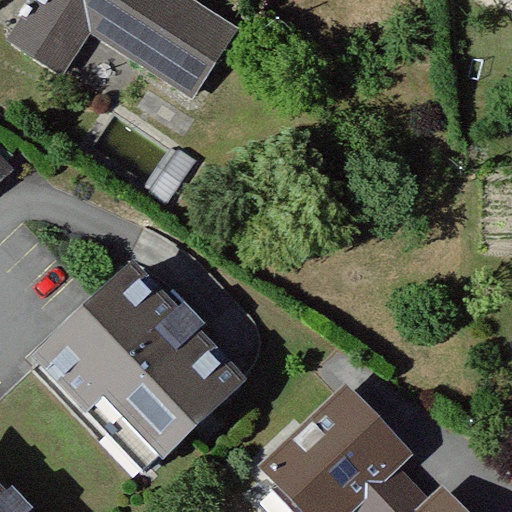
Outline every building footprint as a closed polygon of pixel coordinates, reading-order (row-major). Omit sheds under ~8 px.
[(243,26),(201,0),(33,0),(6,44),(65,82),(94,37),(195,102),(243,26)] [(0,184),(16,169),(0,151),(0,184)] [(250,383),(131,264),(31,363),(149,482),(250,383)] [(341,511),(408,454),(343,382),(253,461),(298,511),(341,511)] [(0,511),(36,511),(0,474),(0,511)] [(463,511),(440,486),(412,511),(463,511)]
